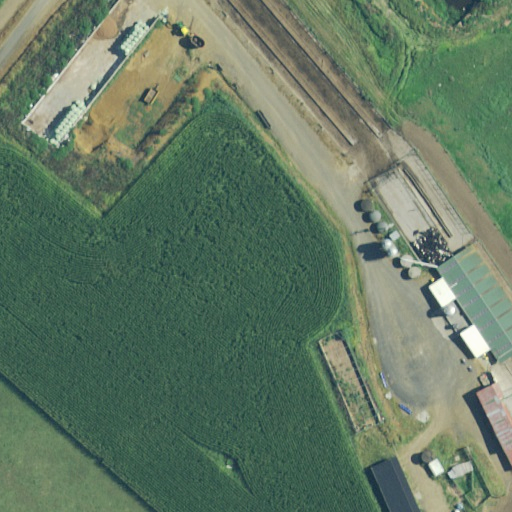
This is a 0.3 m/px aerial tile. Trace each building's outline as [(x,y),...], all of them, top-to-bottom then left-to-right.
[(365,213),(377,205),(370,196),(359,204),(365,213)] [(377,205),(365,213),(374,225),(385,217),(377,205)] [(385,217),(374,225),(382,236),(394,228),(385,217)] [(511,357),(511,301),(474,245),(438,269),(444,278),(430,287),(443,307),(456,298),(475,325),(461,334),(477,358),(491,349),(501,364),(511,357)] [(406,272),(419,264),(412,254),(400,262),(406,272)] [(419,264),(406,272),(412,281),(425,273),(419,264)] [(454,301),(443,307),(449,316),(460,310),(454,301)] [(511,415),(497,385),(478,394),(511,466),(511,415)] [(438,459),(432,446),(419,453),(426,466),(428,464),(438,459)] [(422,511),(399,457),(372,468),(390,511),(422,511)] [(438,459),(428,464),(434,476),(444,471),(438,459)] [(469,461),(448,468),(452,478),(472,472),(469,461)]
